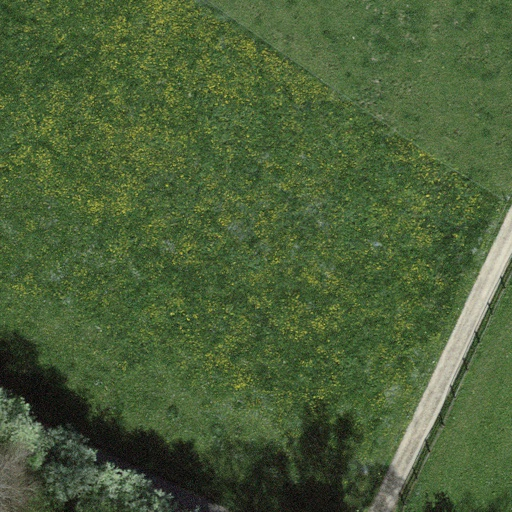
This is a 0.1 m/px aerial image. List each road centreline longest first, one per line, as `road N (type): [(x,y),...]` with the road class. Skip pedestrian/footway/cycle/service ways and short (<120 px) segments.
road 1 (track): [(384,511),(511,232)]
road 2 (track): [(177,511),(0,426)]
